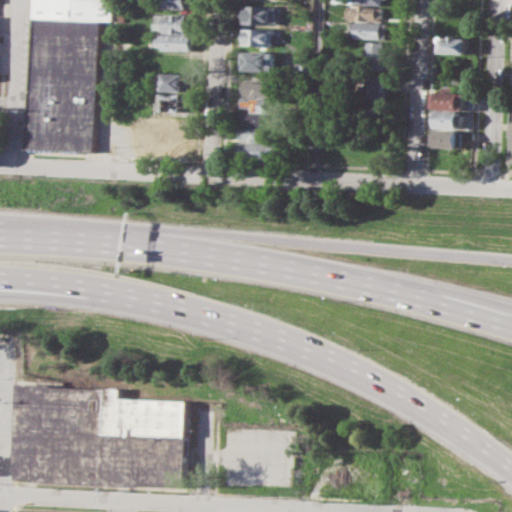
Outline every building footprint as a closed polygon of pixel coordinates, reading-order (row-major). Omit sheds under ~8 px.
[(38,0),(117,0),(117,20),(104,20),(99,151),(33,148),(38,0)] [(163,0),(197,0),(197,8),(163,6),(163,0)] [(246,4),(281,5),(280,23),(245,22),(246,4)] [(349,4),(386,6),(385,20),(349,18),(349,4)] [(160,14),(198,15),(198,33),(155,31),(156,21),(160,21),(160,14)] [(352,21),(390,23),(389,38),(352,36),(352,21)] [(246,27),(279,28),(278,45),(245,44),(246,27)] [(162,34),(199,35),(198,50),(166,49),(167,45),(162,45),(162,34)] [(439,52),(440,36),(471,37),(470,53),(439,52)] [(369,41),(387,41),(386,68),(368,67),(369,41)] [(245,50),(280,52),(279,70),(244,69),(245,50)] [(302,61),(314,61),(314,71),(301,70),(302,61)] [(163,73),(195,74),(194,90),(163,89),(163,73)] [(369,73),(387,74),(385,103),(368,102),(369,73)] [(247,81),(277,82),(277,96),(247,95),(247,81)] [(435,91),(467,93),(466,109),(434,108),(435,91)] [(164,93),(194,94),(194,111),(164,109),(164,93)] [(247,98),(281,99),(281,112),(255,111),(255,107),(247,106),(247,98)] [(436,110),(464,112),(463,128),(435,126),(436,110)] [(247,112),(280,114),(280,126),(246,124),(247,112)] [(161,118),(197,120),(197,132),(190,132),(189,148),(152,146),(153,123),(160,124),(161,118)] [(246,127),(280,128),(279,141),(246,139),(246,127)] [(438,129),(474,131),(474,139),(464,139),(463,147),(437,145),(438,129)] [(246,142),(282,144),(282,159),(245,157),(246,142)] [(21,382),(56,383),(55,386),(123,388),(123,397),(191,400),(188,484),(17,478),(21,382)]
